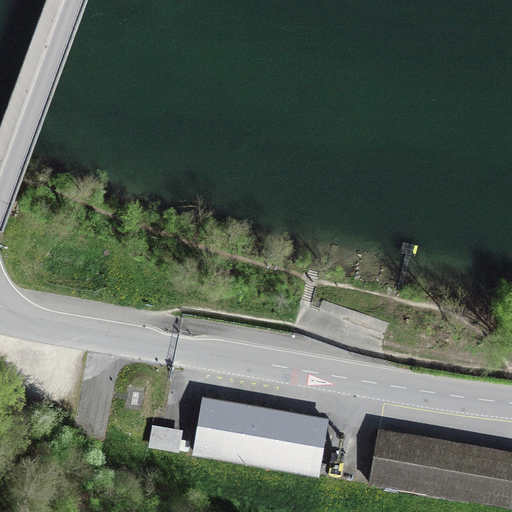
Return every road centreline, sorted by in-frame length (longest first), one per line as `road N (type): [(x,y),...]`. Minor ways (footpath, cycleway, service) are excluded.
road 1 (track): [(0,278),(28,296),(344,336),(511,374)]
road 2 (unclassified): [(0,196),(71,0)]
